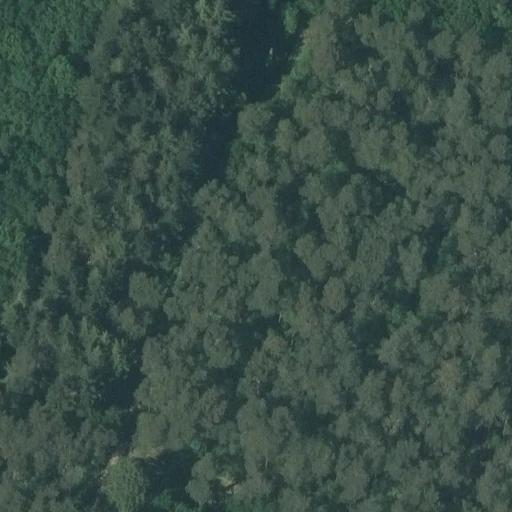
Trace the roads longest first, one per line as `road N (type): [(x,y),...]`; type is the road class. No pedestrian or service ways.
road 1 (track): [(305,0),(80,511)]
road 2 (track): [(303,8),(511,94)]
